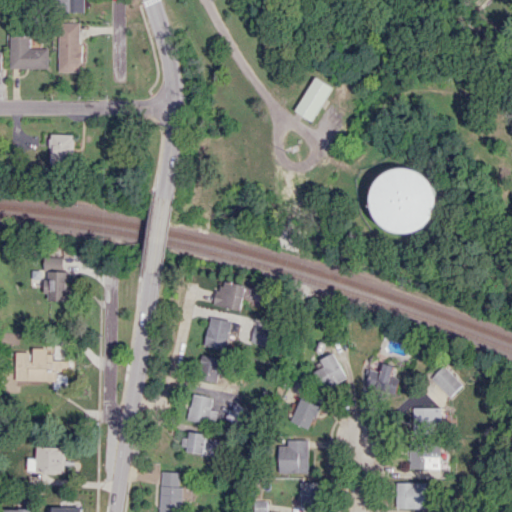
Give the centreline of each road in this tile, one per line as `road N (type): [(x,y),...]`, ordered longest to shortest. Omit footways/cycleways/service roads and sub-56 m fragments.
road 1 (tertiary): [(147,300),(112,511)]
road 2 (tertiary): [(150,0),(170,67),(166,189)]
road 3 (residential): [(171,105),(0,105)]
road 4 (residential): [(108,275),(109,410),(125,427)]
